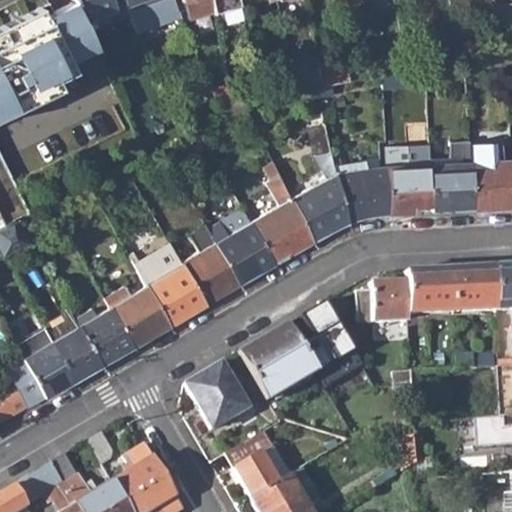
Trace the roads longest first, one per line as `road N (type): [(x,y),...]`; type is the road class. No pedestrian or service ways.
road 1 (residential): [(511,235),(360,246),(132,378)]
road 2 (residential): [(132,378),(0,457)]
road 3 (residential): [(132,378),(208,511)]
